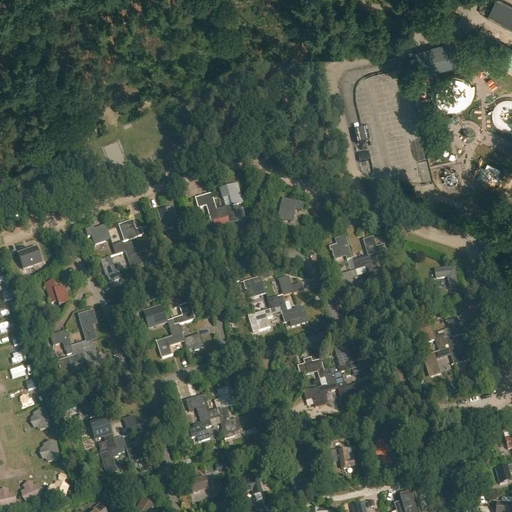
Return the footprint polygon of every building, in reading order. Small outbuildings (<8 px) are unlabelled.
[(511,6),(499,0),(496,0),(487,18),(511,30),(511,6)] [(490,61),(511,71),(511,52),(498,46),(490,61)] [(453,49),(423,58),(426,68),(456,59),(453,49)] [(481,101),(474,88),(472,89),(463,71),(435,85),(450,116),(481,101)] [(511,87),(508,87),(510,79),(493,74),(489,88),(511,94),(511,91),(511,87)] [(433,118),(427,82),(421,83),(428,125),(438,124),(437,117),(433,118)] [(273,126),(270,130),(270,137),(287,138),(287,136),(286,132),(285,130),(286,129),(282,124),(278,128),(273,126)] [(434,136),(426,137),(431,155),(439,154),(434,136)] [(486,181),(475,184),(478,193),(488,190),(486,181)] [(231,207),(241,204),(236,187),(237,187),(236,185),(219,190),(222,200),(229,198),(232,207),(231,207)] [(487,193),(478,195),(480,205),(489,203),(487,193)] [(205,207),(210,223),(222,220),(221,218),(223,217),(223,215),(217,216),(216,211),(211,195),(195,200),(197,210),(205,207)] [(288,209),(302,212),(303,204),(282,199),(277,220),(285,222),(285,221),(292,223),(294,215),(287,213),(288,209)] [(136,215),(143,213),(139,203),(133,205),(136,215)] [(231,207),(216,211),(217,216),(223,215),(227,214),(230,225),(233,235),(249,230),(246,220),(236,223),(231,207)] [(164,232),(178,228),(172,209),(158,213),(164,232)] [(209,241),(210,247),(218,245),(214,230),(230,225),(227,214),(223,215),(223,217),(221,218),(222,220),(210,223),(202,226),(207,242),(209,241)] [(118,227),(124,243),(142,237),(140,230),(135,232),(132,222),(118,227)] [(93,228),(85,231),(87,239),(92,237),(93,240),(92,240),(94,246),(110,241),(105,226),(93,231),(93,228)] [(508,244),(509,249),(511,248),(511,242),(506,244),(500,227),(494,228),(496,233),(487,236),(490,246),(499,243),(500,247),(508,244)] [(332,257),(333,256),(333,257),(332,257),(332,258),(333,258),(334,261),(345,257),(346,262),(352,260),(350,256),(347,246),(345,238),(337,240),(339,245),(329,248),(330,252),(332,251),(333,254),(332,254),(332,255),(331,255),(332,257)] [(363,241),(368,258),(386,252),(384,246),(376,249),(373,240),(374,240),(374,239),(373,239),(363,241)] [(127,260),(130,269),(146,263),(143,254),(134,257),(130,245),(123,247),(122,244),(112,247),(115,257),(125,253),(127,260)] [(23,271),(41,264),(36,249),(17,255),(23,271)] [(121,256),(113,260),(117,269),(125,266),(121,256)] [(105,278),(107,278),(109,284),(119,280),(117,274),(115,274),(109,259),(100,262),(105,278)] [(352,262),(355,272),(365,269),(362,259),(352,262)] [(435,272),(436,280),(448,278),(449,289),(457,288),(455,269),(435,272)] [(26,279),(33,276),(31,270),(24,273),(26,279)] [(383,271),(373,274),(366,276),(369,285),(386,280),(383,271)] [(345,292),(346,297),(356,294),(355,289),(353,290),(351,281),(357,279),(354,272),(339,277),(344,293),(345,292)] [(245,290),(248,300),(264,295),(259,277),(241,283),(243,290),(245,290)] [(278,281),(283,297),(292,294),(291,288),(288,278),(278,281)] [(56,304),(58,308),(69,305),(64,288),(55,291),(53,282),(43,285),(50,306),(56,304)] [(291,288),(292,294),(293,295),(303,292),(301,285),(291,288)] [(2,295),(4,303),(13,301),(10,293),(2,295)] [(279,309),(284,325),(300,320),(297,310),(286,314),(283,305),(282,297),(267,302),(270,312),(279,309)] [(166,322),(171,337),(181,334),(178,325),(194,320),(188,303),(177,306),(181,317),(166,321),(166,322)] [(151,327),(166,322),(166,321),(163,312),(159,313),(158,307),(141,312),(143,318),(147,317),(149,326),(151,325),(151,327)] [(80,323),(87,344),(96,341),(88,313),(77,316),(79,323),(80,323)] [(265,320),(263,313),(254,316),(248,318),(249,323),(251,329),(252,334),(259,332),(268,330),(265,320)] [(447,322),(451,338),(453,338),(471,333),(469,326),(459,329),(457,319),(447,322)] [(428,344),(436,341),(435,338),(432,328),(415,333),(418,343),(427,340),(428,344)] [(73,358),(78,357),(75,347),(74,347),(73,342),(69,344),(66,332),(49,337),(52,347),(61,344),(64,352),(65,352),(67,357),(72,355),(73,358)] [(439,353),(439,354),(449,350),(447,345),(443,346),(441,347),(441,345),(443,344),(442,341),(446,340),(444,335),(435,338),(436,341),(439,353)] [(181,336),(156,344),(161,360),(170,357),(168,348),(183,343),(183,341),(181,336)] [(193,349),(194,352),(203,349),(199,336),(183,341),(183,343),(186,352),(193,349)] [(12,341),(14,348),(22,346),(20,338),(12,341)] [(449,350),(450,356),(450,357),(453,366),(470,361),(467,351),(457,354),(453,338),(451,338),(446,340),(442,341),(443,344),(441,345),(441,347),(443,346),(447,345),(449,350)] [(83,355),(85,363),(88,371),(104,366),(101,357),(88,361),(86,353),(83,354),(80,345),(75,347),(78,357),(83,355)] [(429,374),(430,378),(440,375),(439,371),(436,362),(437,362),(437,360),(450,357),(450,356),(449,350),(439,354),(439,353),(423,358),(428,375),(429,374)] [(78,357),(73,358),(57,363),(62,379),(72,376),(69,367),(73,366),(73,367),(85,363),(83,355),(78,357)] [(336,358),(340,374),(350,371),(358,369),(356,362),(348,365),(346,355),(336,358)] [(319,380),(324,379),(323,373),(320,362),(311,364),(310,360),(303,362),(305,366),(297,368),(300,378),(317,373),(319,380)] [(324,379),(327,387),(327,388),(333,386),(332,384),(330,384),(329,382),(336,380),(334,375),(328,377),(326,372),(323,373),(324,379)] [(336,385),(337,389),(340,398),(337,398),(338,402),(357,397),(354,387),(345,390),(340,374),(334,375),(336,380),(337,385),(336,385)] [(312,397),(315,408),(325,406),(322,396),(326,395),(325,391),(335,388),(335,389),(337,389),(336,385),(337,385),(336,380),(329,382),(330,384),(332,384),(333,386),(327,388),(327,387),(311,392),(304,393),(305,399),(312,397)] [(26,385),(28,393),(36,390),(34,382),(26,385)] [(222,409),(225,408),(241,403),(239,396),(230,399),(227,390),(217,392),(222,409)] [(41,391),(24,394),(26,404),(43,401),(41,391)] [(196,409),(201,424),(203,424),(205,423),(205,424),(209,423),(213,422),(212,419),(214,419),(213,416),(208,418),(206,414),(207,414),(202,397),(185,402),(188,412),(196,409)] [(28,419),(43,416),(42,408),(27,410),(28,419)] [(218,420),(219,425),(220,425),(223,436),(240,431),(237,422),(227,425),(224,416),(228,415),(225,408),(222,409),(215,411),(207,414),(206,414),(208,418),(213,416),(217,415),(219,420),(218,420)] [(196,436),(198,444),(208,441),(204,430),(219,425),(218,420),(219,420),(217,415),(213,416),(214,419),(212,419),(213,422),(209,423),(205,424),(205,423),(203,424),(201,424),(201,425),(193,427),(194,430),(188,431),(191,438),(196,436)] [(146,431),(144,425),(136,427),(133,418),(123,421),(129,437),(146,431)] [(45,422),(32,426),(34,432),(47,429),(45,422)] [(105,444),(108,453),(110,453),(115,452),(120,450),(119,446),(117,447),(116,445),(114,446),(112,442),(113,442),(111,436),(108,426),(91,431),(94,441),(103,438),(105,444)] [(511,429),(502,431),(502,432),(503,436),(504,436),(508,451),(511,449),(511,429)] [(418,442),(420,460),(431,458),(429,440),(428,440),(428,437),(419,438),(419,441),(418,442)] [(117,447),(119,446),(118,444),(121,443),(121,445),(124,444),(122,439),(113,442),(112,442),(114,446),(116,445),(117,447)] [(380,457),(382,467),(391,466),(389,455),(393,455),(392,450),(388,450),(388,447),(386,448),(385,442),(379,443),(381,449),(379,449),(379,452),(375,453),(376,458),(380,457)] [(106,472),(108,476),(117,473),(116,469),(114,469),(111,460),(118,458),(117,456),(124,454),(122,449),(125,448),(124,444),(121,445),(121,443),(118,444),(119,446),(120,450),(115,452),(110,453),(108,453),(108,454),(100,456),(105,473),(106,472)] [(132,446),(125,449),(130,464),(150,458),(147,447),(143,448),(143,450),(134,453),(132,446)] [(338,452),(342,470),(349,469),(349,468),(354,467),(353,461),(351,449),(346,450),(338,452)] [(311,466),(295,462),(290,488),(298,490),(301,472),(310,473),(311,466)] [(511,482),(510,475),(511,474),(511,468),(511,466),(495,471),(499,486),(511,482)] [(189,482),(193,495),(213,489),(211,485),(207,487),(205,478),(189,482)] [(252,492),(253,497),(254,497),(256,502),(262,500),(261,495),(262,495),(258,480),(242,484),(244,494),(252,492)] [(78,486),(67,487),(67,495),(78,494),(78,486)] [(447,499),(447,501),(461,497),(460,493),(457,494),(455,487),(439,491),(441,500),(447,499)] [(106,501),(110,509),(117,505),(112,497),(106,501)] [(402,503),(393,505),(395,511),(414,511),(410,497),(401,500),(402,503)] [(495,511),(511,511),(511,499),(503,499),(501,501),(501,504),(496,504),(495,511)] [(150,511),(154,507),(143,500),(134,511),(150,511)]
